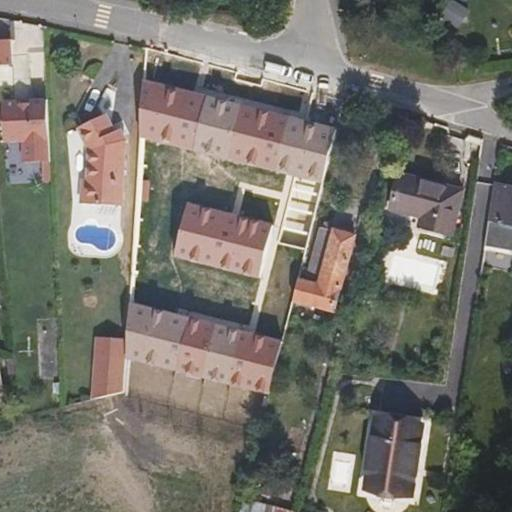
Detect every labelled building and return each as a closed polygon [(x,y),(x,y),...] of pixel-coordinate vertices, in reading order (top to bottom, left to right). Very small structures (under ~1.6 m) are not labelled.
[(0,66),(12,65),(10,40),(0,41),(0,66)] [(51,162),(48,102),(31,102),(32,105),(21,106),(21,103),(3,104),(6,144),(24,143),(25,164),(51,162)] [(122,207),(126,142),(121,131),(116,133),(107,116),(79,128),(90,152),(89,180),(82,179),(82,204),(122,207)] [(452,236),(463,191),(400,174),(391,210),(420,218),(419,227),(452,236)] [(511,188),(507,187),(506,188),(495,186),(486,246),(511,249),(511,188)] [(335,312),(356,237),(321,229),(306,283),(299,281),(293,301),(335,312)] [(373,302),(376,289),(362,286),(359,299),(373,302)] [(126,338),(92,338),(93,397),(126,396),(126,338)] [(511,375),(511,358),(502,357),(500,374),(511,375)] [(411,496),(423,427),(377,420),(366,489),(411,496)] [(272,511),(273,508),(241,501),(238,511),(272,511)]
